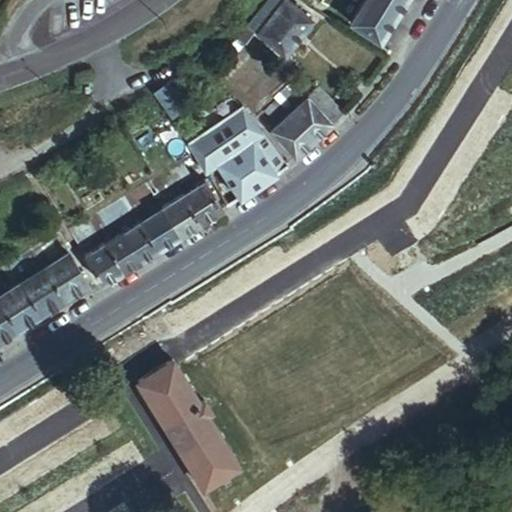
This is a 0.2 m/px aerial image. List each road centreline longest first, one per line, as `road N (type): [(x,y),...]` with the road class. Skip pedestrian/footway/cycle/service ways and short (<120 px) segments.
road 1 (secondary): [(462,0),(404,90),(318,178),(0,382)]
road 2 (unclassified): [(171,0),(96,53),(0,85)]
